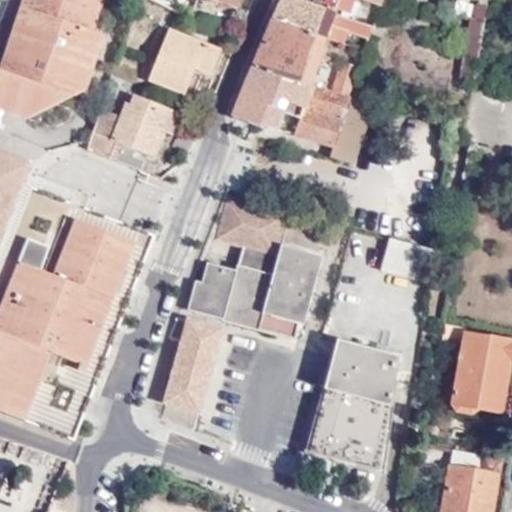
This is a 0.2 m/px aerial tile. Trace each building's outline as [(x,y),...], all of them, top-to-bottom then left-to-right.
[(94,29),(103,1),(97,0),(21,0),(0,65),(0,109),(26,119),(86,87),(104,33),(94,29)] [(236,10),(239,0),(205,0),(205,1),(236,10)] [(286,0),(282,0),(271,19),(323,38),(331,17),(286,0)] [(286,0),(331,17),(333,11),(337,0),(286,0)] [(337,0),(333,11),(339,13),(344,0),(337,0)] [(354,0),(375,8),(377,0),(354,0)] [(367,32),(366,37),(380,41),(391,0),(377,0),(375,8),(367,32)] [(436,0),(434,14),(462,21),(465,4),(478,7),(479,0),(436,0)] [(271,19),(250,69),(303,85),(323,38),(271,19)] [(332,29),(365,41),(365,40),(366,37),(367,32),(335,19),(332,29)] [(470,82),(476,24),(462,21),(456,80),(470,82)] [(209,76),(219,53),(167,31),(155,62),(149,60),(145,70),(151,72),(148,80),(184,93),(194,69),(209,76)] [(339,65),(330,93),(347,98),(350,87),(355,70),(339,65)] [(229,118),(249,125),(258,128),(262,108),(273,111),(276,102),(299,109),(306,86),(303,85),(250,69),(229,118)] [(115,91),(119,80),(110,76),(106,87),(115,91)] [(301,109),(293,135),(333,146),(346,100),(347,98),(330,93),(306,86),(299,109),(301,109)] [(350,87),(347,98),(359,101),(362,92),(350,87)] [(85,151),(112,161),(119,144),(145,154),(156,123),(162,125),(169,127),(177,105),(132,89),(128,100),(123,100),(116,118),(98,112),(85,151)] [(459,139),(467,141),(491,146),(501,97),(469,90),(461,127),(459,139)] [(346,100),(333,146),(330,159),(351,165),(366,116),(369,107),(346,100)] [(369,107),(366,116),(373,118),(376,109),(369,107)] [(409,241),(438,125),(409,118),(379,233),(409,241)] [(156,123),(145,154),(152,156),(162,125),(156,123)] [(0,231),(21,180),(23,175),(10,170),(15,155),(0,148),(0,231)] [(10,170),(23,175),(29,160),(15,155),(10,170)] [(21,180),(0,231),(0,260),(31,184),(21,180)] [(288,213),(226,197),(214,239),(241,247),(233,274),(205,265),(199,282),(194,281),(185,309),(293,342),(298,321),(303,322),(321,257),(280,245),(288,213)] [(0,349),(0,407),(69,435),(73,436),(109,343),(153,230),(82,202),(55,271),(47,268),(21,342),(13,339),(8,353),(0,349)] [(0,349),(8,353),(13,339),(21,342),(47,268),(41,265),(46,252),(40,250),(44,240),(29,234),(0,309),(0,349)] [(425,249),(386,237),(378,269),(424,282),(432,250),(425,249)] [(40,250),(46,252),(50,242),(44,240),(40,250)] [(174,317),(166,338),(182,342),(161,417),(191,425),(193,419),(213,351),(206,349),(212,328),(174,317)] [(511,340),(464,332),(465,328),(444,324),(441,340),(462,344),(451,403),(501,413),(509,361),(511,361),(511,340)] [(336,341),(310,439),(324,442),(321,456),(380,472),(396,357),(336,341)] [(324,442),(310,439),(307,452),(321,456),(324,442)] [(491,511),(501,461),(452,451),(440,511),(491,511)]
